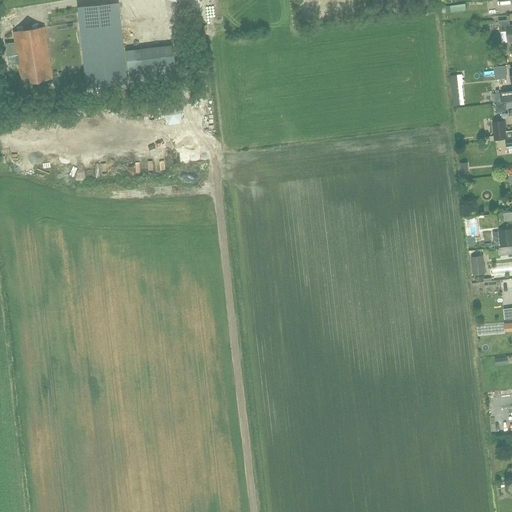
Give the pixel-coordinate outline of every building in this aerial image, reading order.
[(127,83),(118,2),(78,6),(86,87),(127,83)] [(495,3),(484,4),(485,16),(496,15),(495,3)] [(509,43),(511,42),(511,25),(510,26),(510,20),(498,21),(500,32),(508,31),(509,43)] [(51,77),(43,28),(14,33),(22,82),(51,77)] [(136,45),(137,49),(139,69),(175,65),(172,45),(157,47),(157,42),(136,45)] [(450,76),(454,106),(460,105),(457,75),(450,76)] [(511,90),(503,92),(502,92),(503,102),(511,100),(511,90)] [(165,109),(171,125),(188,119),(182,102),(165,109)] [(494,141),(506,140),(507,153),(511,152),(511,137),(507,138),(505,121),(492,122),(494,141)] [(511,244),(511,228),(498,230),(500,246),(511,244)] [(496,274),(511,273),(511,264),(496,265),(496,274)]
